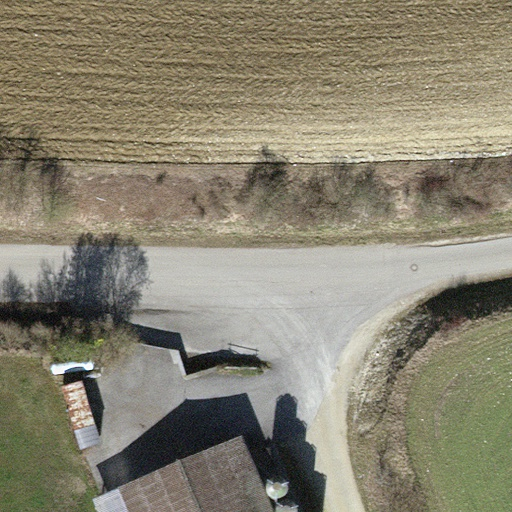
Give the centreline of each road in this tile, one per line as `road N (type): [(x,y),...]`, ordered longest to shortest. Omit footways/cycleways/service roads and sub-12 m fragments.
road 1 (track): [(353,511),(295,352),(294,287),(511,256)]
road 2 (residential): [(0,279),(294,287)]
